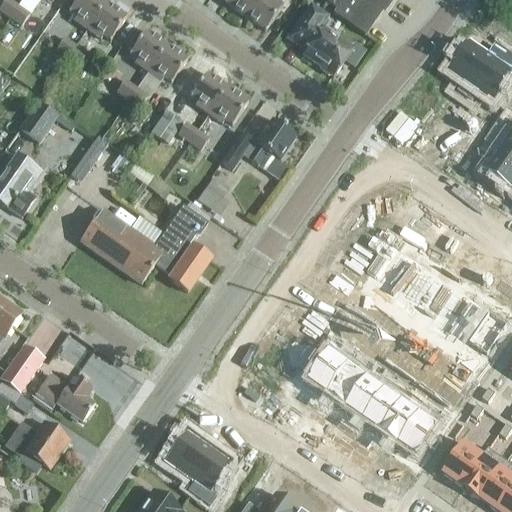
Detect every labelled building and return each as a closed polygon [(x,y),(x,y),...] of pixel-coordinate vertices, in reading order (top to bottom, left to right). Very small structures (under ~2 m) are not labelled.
[(0,13),(10,21),(19,8),(8,0),(0,10),(0,13)] [(87,34),(105,7),(96,0),(79,0),(69,16),(76,21),(74,25),(87,34)] [(244,21),(258,0),(228,0),(224,6),(244,21)] [(268,0),(258,0),(244,21),(265,35),(282,9),(280,8),(283,5),(275,0),(273,3),(268,0)] [(337,0),(318,0),(331,9),(332,8),(337,0)] [(337,0),(332,8),(337,11),(333,17),(364,38),(383,11),(385,13),(394,0),(337,0)] [(105,7),(87,34),(100,43),(102,39),(110,44),(126,21),(105,7)] [(19,8),(10,21),(21,28),(30,16),(19,8)] [(352,53),(321,31),(320,33),(318,31),(326,20),(310,8),(287,41),(305,54),(302,58),(333,80),(345,64),(353,70),(364,56),(354,49),(352,53)] [(147,76),(166,49),(146,35),(129,58),(136,63),(134,66),(147,76)] [(67,62),(76,49),(64,41),(55,54),(67,62)] [(470,46),(450,74),(465,84),(458,95),(472,104),(479,94),(494,104),(511,78),(511,59),(505,55),(498,65),(470,46)] [(76,49),(67,62),(78,70),(87,57),(76,49)] [(166,49),(147,76),(161,85),(163,81),(171,87),(187,64),(166,49)] [(209,118),(227,92),(207,77),(191,100),(198,105),(195,109),(209,118)] [(0,98),(9,86),(0,79),(0,98)] [(128,103),(137,91),(125,83),(117,95),(128,103)] [(137,91),(128,103),(139,111),(148,99),(137,91)] [(227,92),(209,118),(222,128),(224,125),(231,130),(248,106),(227,92)] [(36,146),(55,120),(49,116),(38,108),(19,134),(36,146)] [(165,114),(150,137),(167,149),(182,126),(165,114)] [(271,123),(254,148),(239,138),(220,166),(232,174),(242,159),(248,163),(257,169),(266,156),(279,165),(296,140),(271,123)] [(506,150),(487,178),(511,195),(511,193),(511,126),(509,124),(496,143),(506,150)] [(190,146),(198,133),(186,125),(178,137),(190,146)] [(198,133),(190,146),(201,153),(209,141),(198,133)] [(98,139),(73,177),(83,183),(108,145),(98,139)] [(0,208),(22,224),(37,202),(29,196),(43,177),(18,159),(17,159),(0,182),(0,208)] [(136,182),(143,173),(135,166),(128,176),(136,182)] [(198,201),(217,215),(234,192),(214,178),(198,201)] [(154,251),(102,214),(80,246),(141,289),(154,269),(171,281),(169,283),(187,296),(210,263),(189,248),(196,238),(199,240),(208,227),(183,210),(154,251)] [(400,254),(376,288),(394,301),(395,301),(419,267),(400,254)] [(394,301),(391,305),(411,318),(416,310),(415,310),(437,279),(419,267),(395,301),(394,301)] [(437,279),(415,310),(416,310),(432,321),(433,322),(454,291),(437,279)] [(432,321),(427,329),(446,343),(449,339),(448,338),(472,304),(454,291),(433,322),(432,321)] [(353,300),(346,310),(353,314),(360,304),(353,300)] [(0,340),(3,343),(21,317),(0,302),(0,340)] [(472,304),(448,338),(449,339),(467,351),(469,347),(468,347),(490,316),(472,304)] [(342,316),(335,326),(345,333),(352,323),(342,316)] [(490,316),(468,347),(469,347),(487,360),(508,329),(490,316)] [(382,320),(375,330),(382,334),(389,324),(382,320)] [(371,336),(364,346),(370,351),(377,341),(371,336)] [(409,343),(402,353),(408,358),(415,348),(409,343)] [(335,347),(309,386),(327,399),(354,360),(335,347)] [(415,348),(408,358),(415,362),(422,352),(415,348)] [(20,397),(43,364),(24,351),(1,384),(20,397)] [(402,353),(395,363),(402,367),(408,358),(402,353)] [(408,358),(402,367),(408,372),(415,362),(408,358)] [(354,360),(327,399),(345,411),(372,372),(371,372),(368,376),(352,365),(355,361),(354,360)] [(446,364),(439,374),(446,379),(453,369),(446,364)] [(372,372),(345,411),(363,423),(390,385),(372,372)] [(36,397),(31,404),(49,416),(53,410),(55,408),(82,427),(94,408),(86,403),(93,393),(85,388),(74,380),(61,399),(50,391),(44,386),(36,397)] [(435,381),(428,391),(435,395),(442,385),(435,381)] [(475,384),(468,394),(475,399),(482,389),(475,384)] [(390,385),(363,423),(380,435),(407,397),(390,385)] [(20,399),(0,386),(0,413),(3,416),(8,407),(13,410),(20,399)] [(247,391),(243,397),(255,406),(259,400),(247,391)] [(488,393),(481,403),(488,408),(495,398),(488,393)] [(407,397),(380,435),(398,448),(425,409),(407,397)] [(461,398),(454,408),(464,415),(471,405),(461,398)] [(425,409),(398,448),(417,461),(438,430),(444,422),(425,409)] [(477,409),(470,419),(477,424),(483,414),(477,409)] [(21,462),(17,468),(34,479),(41,469),(48,474),(69,445),(41,425),(34,435),(22,426),(5,451),(21,462)] [(511,433),(505,429),(499,439),(505,444),(511,434),(511,433)] [(185,437),(165,465),(194,485),(187,495),(207,509),(215,499),(210,495),(229,467),(185,437)] [(465,448),(443,479),(462,492),(483,461),(482,461),(465,448)] [(483,461),(462,492),(480,504),(506,466),(488,453),(482,461),(483,461)] [(511,469),(506,466),(480,504),(490,511),(500,511),(511,495),(511,469)] [(511,511),(511,495),(500,511),(511,511)] [(175,511),(153,496),(142,511),(175,511)] [(252,511),(248,509),(245,511),(294,511),(274,498),(264,511),(252,511)]
